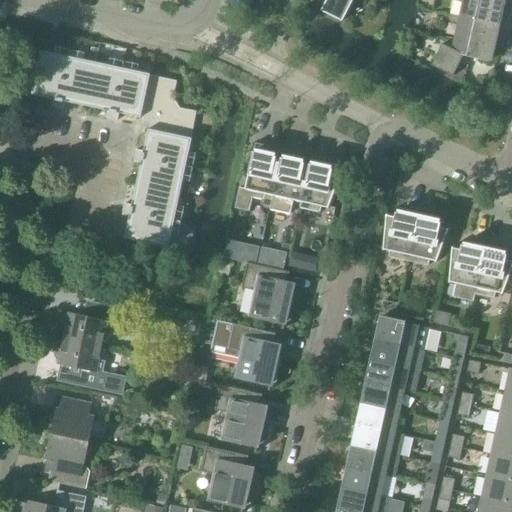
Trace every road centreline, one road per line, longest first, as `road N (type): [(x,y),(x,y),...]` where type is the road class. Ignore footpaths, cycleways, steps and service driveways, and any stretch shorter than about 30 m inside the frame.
road 1 (residential): [(291,511),(371,121)]
road 2 (residential): [(0,408),(33,258),(0,178)]
road 3 (residential): [(371,121),(185,28)]
road 4 (residential): [(506,185),(371,121)]
road 5 (residential): [(185,28),(39,0)]
